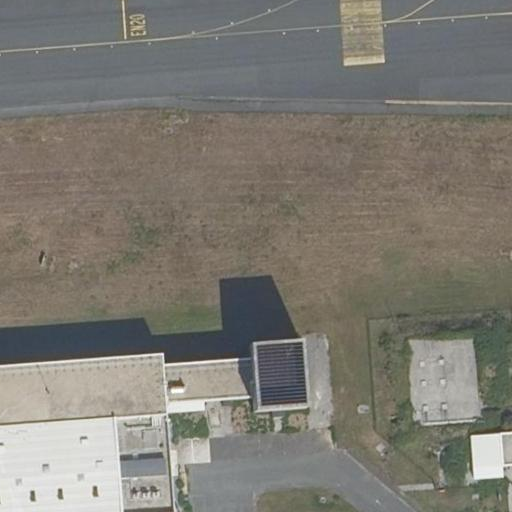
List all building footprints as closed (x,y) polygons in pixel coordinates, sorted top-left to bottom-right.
[(154,357),(0,367),(0,425),(158,415),(157,405),(249,399),(250,421),(303,417),(297,332),(244,336),(246,360),(155,366),(154,357)] [(412,427),(481,422),(476,341),(408,346),(412,427)] [(0,432),(0,511),(141,511),(165,510),(159,422),(0,432)] [(501,464),(511,463),(511,435),(499,437),(501,464)] [(494,438),(467,440),(468,468),(495,465),(494,438)]
